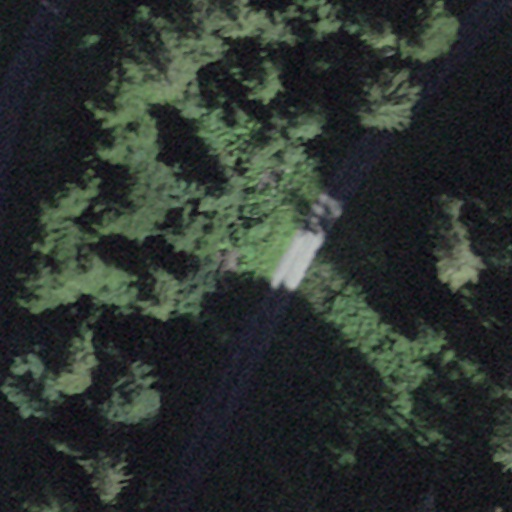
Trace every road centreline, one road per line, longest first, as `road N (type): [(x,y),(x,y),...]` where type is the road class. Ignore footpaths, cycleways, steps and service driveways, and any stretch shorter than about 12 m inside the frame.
road 1 (unclassified): [(498,0),(365,143),(297,256),(167,511)]
road 2 (unclassified): [(0,140),(22,67),(57,0)]
